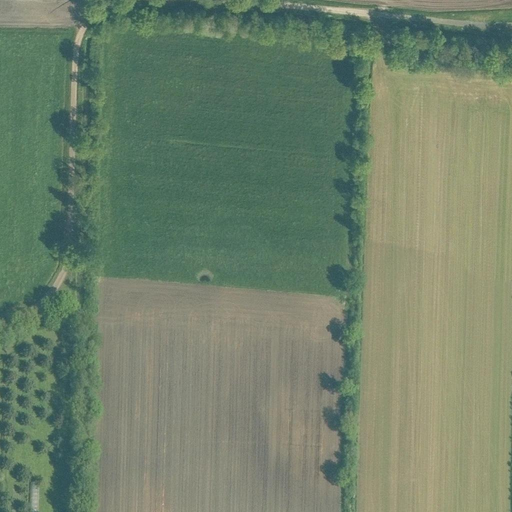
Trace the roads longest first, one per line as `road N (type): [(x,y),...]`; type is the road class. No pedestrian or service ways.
road 1 (unclassified): [(0,326),(41,304),(61,279),(75,47),(93,13),(117,0)]
road 2 (unclassified): [(239,0),(493,25)]
